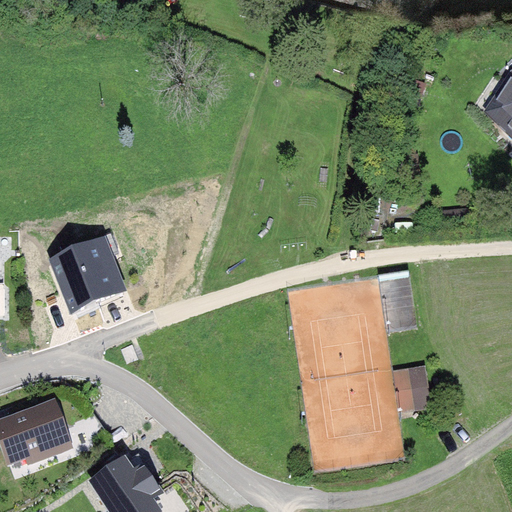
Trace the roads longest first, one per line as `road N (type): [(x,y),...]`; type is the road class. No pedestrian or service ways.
road 1 (track): [(511,422),(407,488),(273,496),(230,470),(141,391),(64,358)]
road 2 (track): [(64,358),(198,302),(347,260),(511,243)]
road 3 (track): [(393,42),(359,96),(347,260)]
